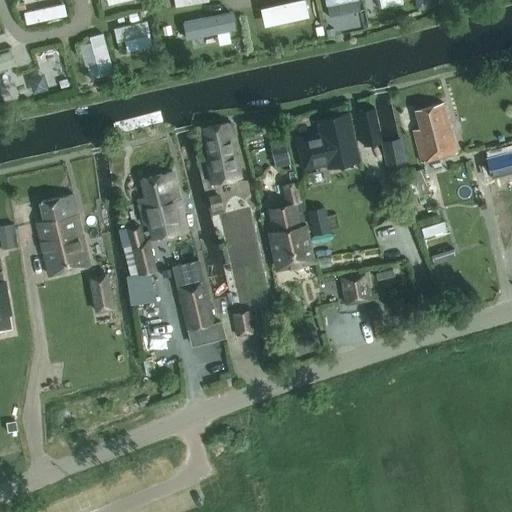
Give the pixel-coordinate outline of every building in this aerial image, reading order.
[(315,0),(318,9),(351,1),(351,0),(315,0)] [(408,0),(411,11),(425,8),(422,0),(408,0)] [(259,6),(261,19),(294,14),(292,1),(259,6)] [(17,13),(20,26),(61,17),(58,5),(17,13)] [(224,11),(191,18),(196,43),(213,40),(211,28),(227,25),(224,11)] [(161,39),(181,35),(178,19),(158,24),(161,39)] [(109,41),(142,36),(140,23),(107,28),(109,41)] [(82,66),(86,79),(107,74),(96,35),(82,39),(89,64),(82,66)] [(0,97),(59,82),(54,63),(35,68),(37,76),(12,83),(4,53),(0,54),(0,97)] [(460,157),(444,92),(417,99),(427,138),(406,144),(409,153),(403,154),(411,189),(425,185),(416,151),(431,146),(436,163),(460,157)] [(364,104),(349,106),(352,129),(367,127),(364,104)] [(306,172),(359,160),(348,114),(317,121),(321,138),(300,141),(306,172)] [(231,122),(203,128),(208,157),(206,157),(211,183),(240,177),(232,138),(235,138),(231,122)] [(269,140),(275,166),(290,163),(284,137),(269,140)] [(511,151),(487,158),(492,178),(511,172),(511,151)] [(188,229),(173,172),(142,180),(146,197),(139,199),(145,224),(155,221),(158,236),(188,229)] [(303,212),(299,192),(296,179),(279,183),(284,205),(270,208),(277,241),(273,242),(278,268),(309,261),(301,225),(308,224),(305,212),(303,212)] [(37,222),(41,241),(82,231),(74,196),(40,205),(44,220),(37,222)] [(423,202),(403,207),(408,225),(427,221),(423,202)] [(325,208),(308,210),(313,235),(331,231),(325,208)] [(91,265),(82,231),(41,241),(50,275),(91,265)] [(132,242),(140,274),(156,270),(148,238),(132,242)] [(190,329),(216,322),(204,279),(199,258),(171,265),(177,286),(179,285),(190,329)] [(0,316),(10,315),(2,272),(0,271),(0,316)] [(373,299),(368,271),(340,276),(345,304),(373,299)] [(96,312),(115,308),(108,272),(89,276),(96,312)] [(236,336),(256,332),(252,309),(232,313),(236,336)] [(203,377),(221,370),(217,360),(199,367),(203,377)]
